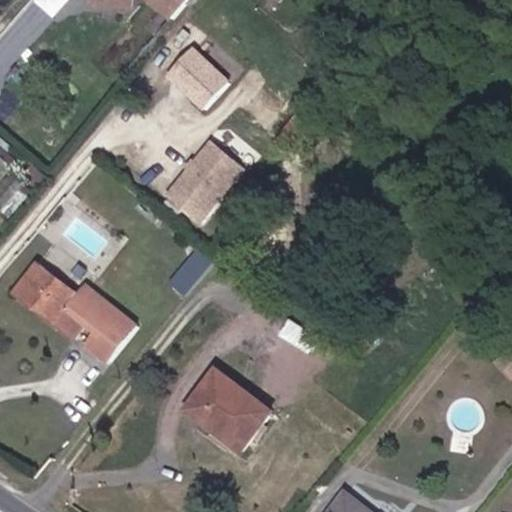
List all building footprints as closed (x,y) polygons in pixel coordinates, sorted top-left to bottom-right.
[(204,48),(185,75),(210,96),(232,71),(204,48)] [(246,108),(274,127),(283,114),(255,95),(246,108)] [(192,209),(238,154),(207,128),(161,182),(192,209)] [(17,272),(64,312),(95,275),(83,265),(76,274),(40,244),(17,272)] [(190,295),(215,258),(199,247),(174,284),(190,295)] [(511,271),(499,260),(478,286),(501,305),(511,290),(511,271)] [(95,275),(64,312),(70,316),(84,300),(94,308),(80,325),(103,343),(133,307),(95,275)] [(208,361),(180,399),(234,440),(262,400),(208,361)] [(336,482),(316,511),(348,511),(359,499),(336,482)] [(377,511),(359,499),(348,511),(377,511)]
